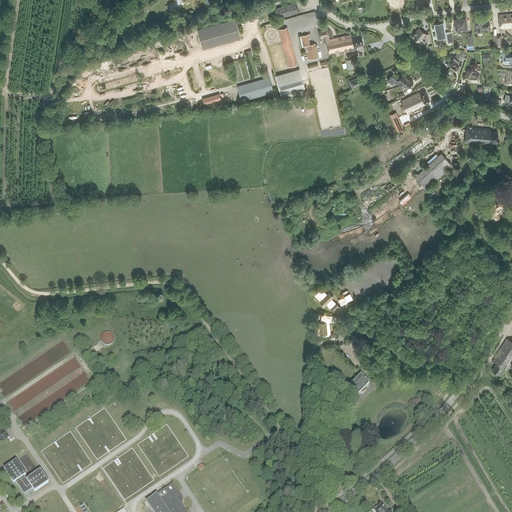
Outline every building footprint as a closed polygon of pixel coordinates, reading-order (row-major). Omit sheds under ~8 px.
[(296,3),(274,9),(277,18),(298,12),(296,3)] [(511,13),(498,15),(500,29),(511,27),(511,13)] [(457,30),(457,32),(459,33),(462,33),(464,32),(466,31),(466,28),(465,18),(455,20),(456,25),(454,26),(454,28),(455,30),(457,30)] [(202,49),(241,38),(235,19),(197,29),(202,49)] [(478,32),(478,33),(482,33),(482,31),(484,31),(490,30),(489,23),(483,24),(483,19),(475,20),(476,32),(478,32)] [(439,22),(439,23),(434,24),(437,38),(442,37),(442,40),(445,40),(445,37),(442,22),(442,23),(442,21),(439,22)] [(287,28),(278,31),(288,68),(298,65),(287,28)] [(413,33),(413,34),(412,35),(412,36),(418,41),(423,36),(425,38),(426,38),(427,42),(431,41),(429,33),(425,34),(425,33),(419,28),(415,33),(414,33),(413,33)] [(330,38),(327,29),(318,31),(320,39),(323,38),(324,42),(327,42),(330,55),(335,54),(335,53),(345,51),(347,58),(359,55),(357,47),(363,45),(361,34),(354,35),(354,33),(330,38)] [(310,39),(309,34),(300,36),(302,47),(307,46),(307,50),(306,50),(308,60),(316,58),(313,44),(310,45),(309,39),(310,39)] [(448,65),(451,67),(461,54),(459,52),(457,54),(455,57),(456,58),(455,59),(451,56),(447,61),(446,61),(446,63),(447,65),(448,65)] [(459,62),(465,55),(462,52),(461,54),(451,67),(456,71),(461,64),(459,62)] [(502,62),(503,65),(511,65),(511,54),(505,55),(505,52),(499,52),(499,56),(501,56),(502,62)] [(347,67),(347,69),(354,68),(352,59),(345,60),(345,62),(342,63),(343,68),(347,67)] [(299,69),(275,76),(281,95),(305,88),(299,69)] [(463,75),(463,79),(466,80),(465,81),(470,82),(470,79),(478,80),(478,79),(479,79),(479,76),(478,76),(478,74),(475,74),(475,72),(472,72),(472,71),(466,71),(466,75),(463,75)] [(401,86),(402,84),(409,77),(404,73),(398,80),(392,75),(387,80),(392,84),(395,82),(397,84),(398,83),(401,86)] [(269,77),(237,86),(241,101),(274,92),(269,77)] [(360,77),(349,81),(352,88),(362,84),(360,77)] [(413,81),(409,77),(402,84),(407,88),(413,81)] [(419,93),(402,101),(408,113),(425,105),(424,104),(430,101),(425,91),(420,94),(419,93)] [(219,93),(202,98),(204,107),(222,102),(219,93)] [(397,132),(404,129),(396,112),(395,113),(390,115),(389,115),(397,132)] [(491,129),(466,127),(465,143),(485,145),(485,152),(489,153),(489,145),(491,145),(491,142),(497,143),(498,133),(491,132),(491,129)] [(475,148),(469,155),(474,159),(479,152),(475,148)] [(441,154),(415,178),(426,190),(452,167),(441,154)] [(398,201),(402,205),(411,196),(407,192),(398,201)] [(484,195),(475,193),(474,200),(482,202),(484,195)] [(491,204),(490,208),(489,213),(493,221),(500,217),(498,214),(499,209),(503,207),(499,200),(491,204)] [(321,290),(317,294),(322,300),(320,302),(325,306),(326,304),(334,311),(338,307),(331,299),(333,297),(328,293),(327,295),(321,290)] [(351,294),(345,298),(348,303),(354,300),(351,294)] [(323,315),(321,323),(326,323),(326,324),(329,323),(329,322),(335,323),(336,317),(323,315)] [(326,323),(316,324),(317,335),(325,334),(325,336),(327,336),(328,336),(330,334),(330,333),(329,323),(326,324),(326,323)] [(110,343),(114,335),(107,332),(103,340),(110,343)] [(492,361),(496,364),(492,370),(500,376),(507,365),(511,358),(511,341),(507,339),(492,361)] [(349,387),(350,388),(349,389),(357,397),(369,385),(361,377),(352,385),(351,385),(350,385),(349,386),(349,387)] [(126,440),(104,408),(75,428),(97,460),(126,440)] [(188,457),(167,425),(137,445),(159,477),(188,457)] [(6,428),(0,430),(0,438),(1,441),(10,436),(6,428)] [(92,464),(70,432),(41,452),(63,484),(92,464)] [(154,480),(132,449),(103,469),(125,500),(154,480)] [(26,476),(16,462),(4,470),(14,485),(16,483),(24,496),(32,490),(35,493),(49,483),(41,471),(26,481),(24,477),(26,476)] [(152,511),(188,511),(183,504),(184,499),(174,484),(146,503),(152,511)]
